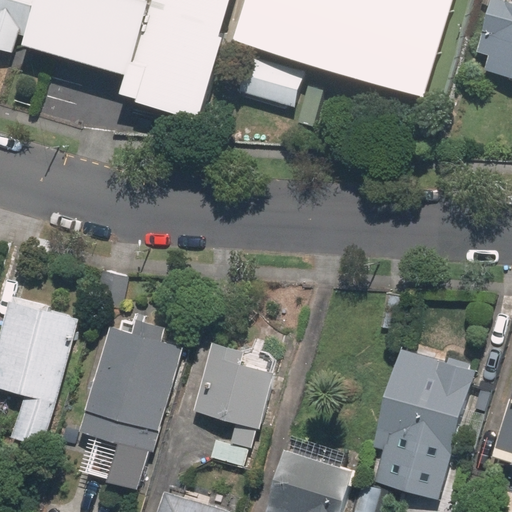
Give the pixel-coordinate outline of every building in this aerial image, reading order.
[(0,0),(0,36),(135,79),(129,99),(208,125),(242,0),(0,0)] [(511,0),(502,0),(493,50),(501,52),(498,68),(511,70),(511,0)] [(316,68),(268,51),(253,89),(302,107),(316,68)] [(88,315),(23,298),(1,378),(37,388),(24,434),(54,442),(88,315)] [(150,333),(124,326),(95,429),(163,448),(192,349),(178,345),(184,325),(155,316),(150,333)] [(486,364),(411,342),(382,439),(457,461),(486,364)] [(289,365),(222,345),(204,405),(245,418),(239,438),(221,433),(215,454),(258,467),(289,365)] [(364,448),(300,428),(273,511),(355,511),(369,467),(360,464),(364,448)] [(233,511),(236,501),(170,485),(163,511),(233,511)]
